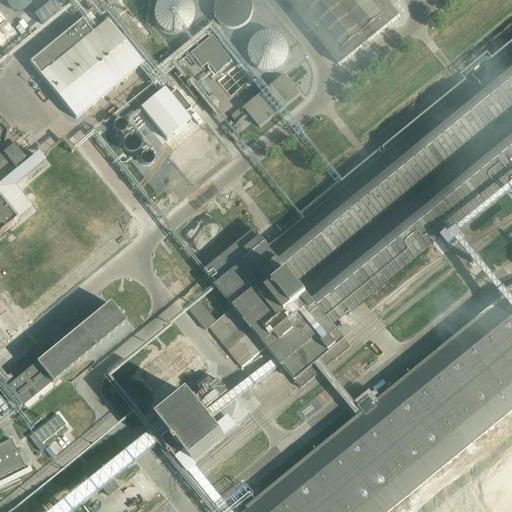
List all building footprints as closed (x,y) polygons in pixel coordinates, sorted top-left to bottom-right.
[(11,7),(14,10),(19,11),(24,10),(28,7),(30,2),(30,0),(7,0),(8,4),(11,7)] [(192,22),(193,18),(192,14),(191,10),(189,7),(187,4),(185,2),(182,0),(180,0),(166,0),(163,1),(160,4),(158,6),(156,10),(155,14),(154,18),(154,22),(155,25),(157,28),(159,31),(162,34),(166,36),(168,37),(172,37),(176,37),(180,36),(183,35),(186,32),(189,29),(191,25),(192,22)] [(251,13),(252,9),(251,5),(250,1),(249,0),(212,0),(211,4),(211,8),(211,12),(212,16),(213,19),(216,23),(219,26),(223,28),(227,29),(230,30),(234,29),(239,28),(243,26),(245,24),(248,21),(250,17),(251,13)] [(391,8),(385,1),(384,0),(285,0),(340,67),(400,18),(391,8)] [(24,18),(20,22),(25,29),(30,26),(24,18)] [(30,64),(40,77),(93,34),(82,21),(30,64)] [(107,22),(48,71),(83,114),(143,66),(107,22)] [(286,57),(287,53),(287,50),(286,46),(284,43),(282,40),(279,37),(275,35),(273,34),(269,34),(265,34),(261,35),(257,37),(255,39),(252,42),(250,45),(249,49),(248,53),(249,56),(250,60),(251,63),(254,66),(256,68),(260,70),(263,71),(266,72),(270,72),(274,71),(278,69),(281,67),(283,64),(285,61),(286,57)] [(511,45),(466,83),(461,88),(421,120),(373,159),(368,164),(281,235),(268,245),(266,247),(260,239),(248,225),(199,265),(214,283),(217,287),(235,309),(227,316),(223,318),(218,322),(217,324),(213,327),(210,329),(233,358),(237,363),(242,369),(246,366),(256,358),(268,349),(283,367),(288,374),(290,376),(292,378),(297,384),(299,387),(301,390),(351,349),(348,346),(344,340),(337,333),(335,331),(334,329),(332,327),(339,321),(364,301),(434,244),(439,240),(511,180),(511,45)] [(285,77),(244,110),(260,129),(301,96),(285,77)] [(142,84),(132,91),(135,95),(145,88),(142,84)] [(167,140),(190,121),(185,115),(191,110),(175,91),(169,96),(164,89),(141,108),(167,140)] [(121,96),(111,103),(115,108),(124,100),(121,96)] [(106,109),(95,116),(98,121),(109,115),(106,109)] [(242,109),(232,115),(238,123),(247,117),(242,109)] [(36,136),(46,127),(41,122),(32,131),(36,136)] [(0,237),(14,225),(31,212),(13,190),(45,164),(38,156),(31,162),(21,150),(17,153),(14,149),(0,159),(0,237)] [(454,249),(469,236),(463,229),(455,236),(452,233),(445,239),(454,249)] [(390,511),(511,412),(511,298),(362,421),(250,511),(390,511)] [(213,327),(213,326),(216,323),(201,304),(191,312),(207,332),(210,329),(213,327)] [(110,305),(45,358),(7,389),(23,409),(126,324),(110,305)] [(204,384),(208,395),(226,389),(223,380),(216,382),(215,380),(204,384)] [(192,396),(161,422),(193,462),(195,464),(201,459),(226,438),(217,427),(192,396)] [(1,397),(0,397),(0,413),(4,418),(12,411),(1,397)] [(228,418),(217,427),(226,438),(237,429),(228,418)] [(17,450),(15,451),(9,439),(0,444),(0,477),(23,466),(17,454),(20,452),(18,447),(16,448),(17,450)] [(158,443),(150,451),(160,461),(168,453),(158,443)] [(45,449),(52,460),(58,456),(51,445),(45,449)] [(26,449),(21,451),(25,460),(29,458),(26,449)] [(96,461),(86,469),(109,497),(119,489),(96,461)]
